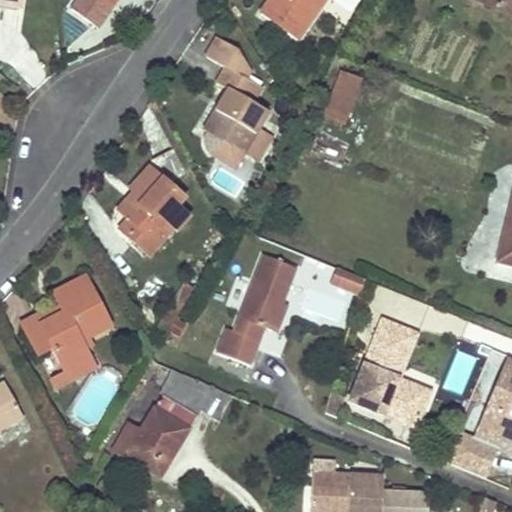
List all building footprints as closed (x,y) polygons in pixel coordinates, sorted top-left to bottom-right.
[(268,0),(258,14),(296,41),(324,0),(268,0)] [(511,0),(478,0),(511,13),(511,0)] [(215,154),(234,166),(243,152),(257,128),(266,113),(253,106),(260,96),(254,93),(257,88),(246,80),(251,72),(239,51),(217,38),(207,55),(224,69),(215,83),(225,90),(202,129),(202,134),(201,137),(203,142),(204,146),(206,148),(210,152),(215,154)] [(343,122),(351,100),(359,78),(340,71),(324,115),(343,122)] [(272,137),(257,128),(243,152),(258,161),(272,137)] [(125,221),(120,226),(116,231),(146,256),(170,227),(176,232),(188,217),(175,207),(182,199),(149,172),(130,195),(134,199),(120,217),(125,221)] [(511,207),(499,261),(511,264),(511,207)] [(288,265),(255,252),(228,329),(222,327),(213,351),(247,365),(249,357),(260,326),(272,330),(283,302),(276,299),(288,265)] [(329,282),(357,293),(361,278),(335,268),(329,282)] [(54,300),(86,284),(82,276),(50,292),(54,300)] [(36,357),(44,353),(52,349),(63,372),(89,358),(80,340),(107,326),(86,284),(54,300),(61,312),(39,324),(35,316),(19,324),(36,357)] [(152,335),(157,345),(180,306),(172,301),(152,335)] [(409,331),(381,320),(348,401),(414,429),(430,391),(398,379),(383,372),(392,352),(399,355),(409,331)] [(416,334),(409,331),(399,355),(392,352),(383,372),(398,379),(416,334)] [(53,389),(94,367),(89,358),(63,372),(48,380),(53,389)] [(140,373),(172,387),(181,374),(148,360),(146,363),(140,373)] [(511,453),(511,363),(508,362),(477,439),(511,453)] [(116,453),(126,459),(126,460),(160,480),(166,469),(164,467),(175,446),(178,447),(199,409),(221,418),(231,395),(181,374),(172,387),(166,398),(162,396),(141,435),(129,428),(116,453)] [(0,428),(21,418),(4,384),(0,385),(0,428)] [(333,484),(334,474),(311,473),(310,483),(333,484)] [(310,483),(308,511),(425,511),(426,498),(381,495),(382,477),(334,474),(333,484),(310,483)]
